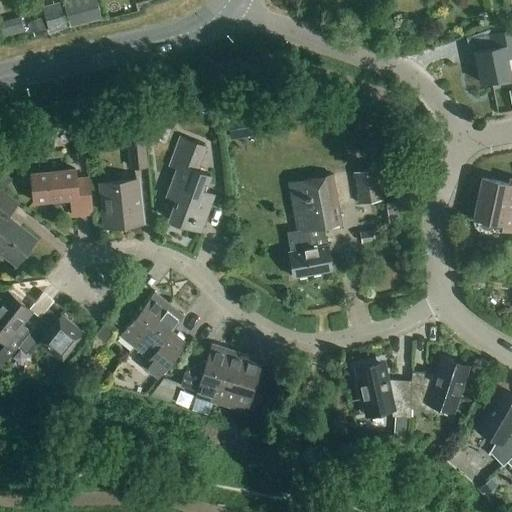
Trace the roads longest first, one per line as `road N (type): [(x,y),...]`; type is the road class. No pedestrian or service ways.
road 1 (residential): [(104,314),(64,280),(85,256),(138,250),(183,264),(230,309),(298,343),(363,336),(444,303)]
road 2 (residential): [(227,4),(406,72),(465,140)]
road 3 (tertiary): [(0,79),(186,35),(227,4)]
road 4 (residential): [(465,140),(434,211),(444,303)]
